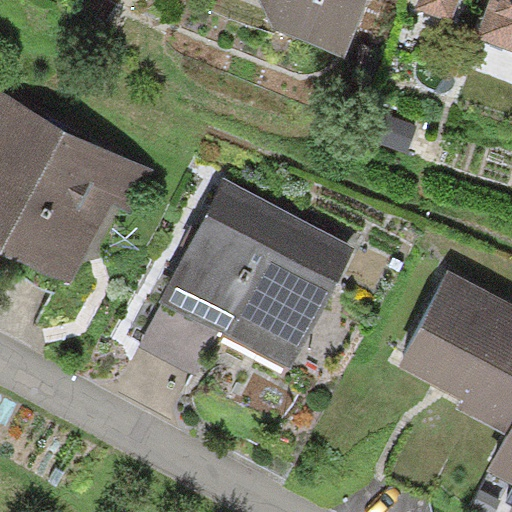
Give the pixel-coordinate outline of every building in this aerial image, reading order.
[(351,0),(266,0),(272,15),(336,40),(351,0)] [(418,0),(418,2),(447,13),(451,0),(418,0)] [(511,0),(490,0),(481,26),(511,36),(511,0)] [(141,169),(0,105),(0,235),(76,269),(108,196),(126,204),(141,169)] [(214,183),(163,294),(290,352),(341,241),(214,183)] [(511,305),(443,273),(404,353),(463,381),(458,391),(508,415),(511,406),(511,305)] [(511,406),(508,415),(488,456),(511,467),(511,406)]
